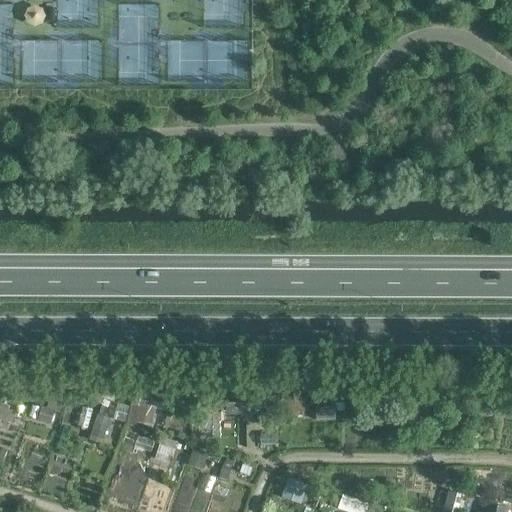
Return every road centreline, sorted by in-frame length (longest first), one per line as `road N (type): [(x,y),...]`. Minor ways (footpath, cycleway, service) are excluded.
road 1 (trunk): [(0,331),(511,336)]
road 2 (trunk): [(511,284),(0,282)]
